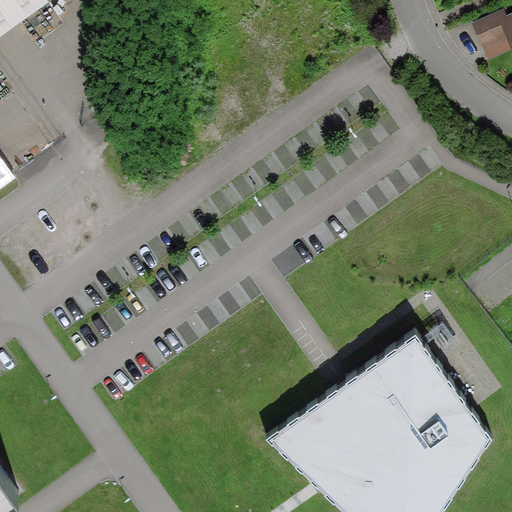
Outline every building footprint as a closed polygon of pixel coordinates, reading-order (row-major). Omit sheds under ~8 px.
[(0,0),(0,30),(42,0),(0,0)] [(508,25),(502,10),(499,3),(473,14),(482,36),(508,25)] [(511,5),(502,10),(508,25),(511,33),(511,5)] [(0,184),(16,173),(0,150),(0,184)] [(411,321),(268,427),(357,511),(428,511),(487,428),(411,321)] [(0,495),(17,484),(0,461),(0,495)]
